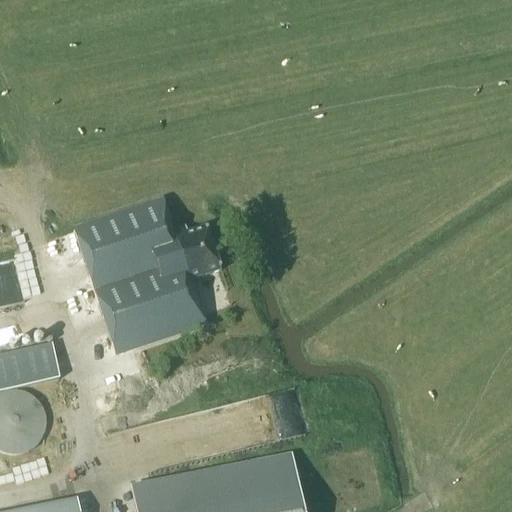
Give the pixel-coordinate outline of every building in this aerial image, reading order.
[(167,209),(77,238),(104,320),(103,321),(115,358),(115,357),(122,379),(140,373),(132,350),(205,326),(206,326),(204,321),(190,280),(219,271),(205,227),(187,233),(185,225),(174,229),(173,227),(167,209)] [(0,356),(0,393),(58,380),(52,345),(0,356)] [(257,345),(245,350),(252,370),(265,365),(257,345)] [(44,433),(46,423),(44,414),(39,405),(32,398),(23,393),(14,391),(4,393),(0,394),(0,452),(4,454),(14,455),(23,454),(32,449),(39,442),(44,433)] [(129,487),(134,511),(302,511),(291,454),(129,487)] [(52,458),(28,466),(31,477),(56,469),(52,458)] [(18,511),(77,511),(75,500),(18,511)]
